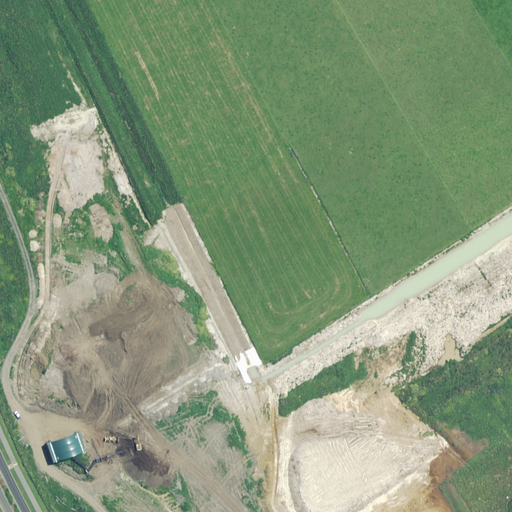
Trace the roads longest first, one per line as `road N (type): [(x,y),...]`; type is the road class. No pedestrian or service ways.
road 1 (unknown): [(168,511),(83,357),(26,176),(7,0)]
road 2 (unknown): [(12,89),(91,102),(243,422)]
road 3 (unknown): [(511,251),(147,483)]
road 4 (unknown): [(329,511),(511,392)]
